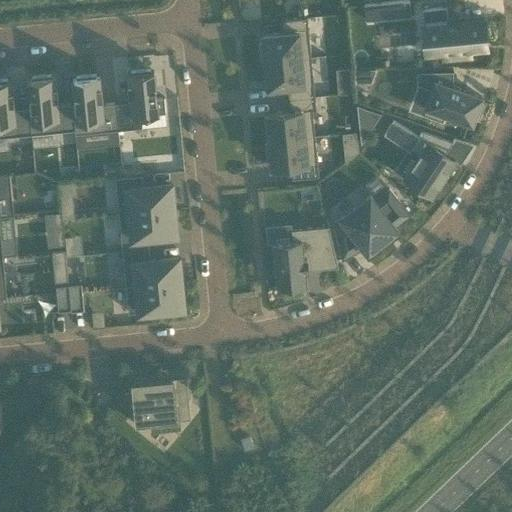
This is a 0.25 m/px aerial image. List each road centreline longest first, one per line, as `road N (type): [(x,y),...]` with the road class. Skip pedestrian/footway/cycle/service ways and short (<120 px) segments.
road 1 (residential): [(220,335),(330,312),(418,256),(482,179),(511,107)]
road 2 (residential): [(187,25),(220,335)]
road 3 (residential): [(0,357),(220,335)]
road 4 (residential): [(0,42),(187,25)]
